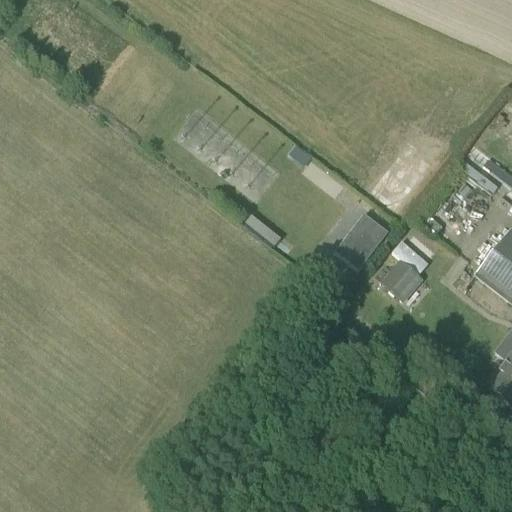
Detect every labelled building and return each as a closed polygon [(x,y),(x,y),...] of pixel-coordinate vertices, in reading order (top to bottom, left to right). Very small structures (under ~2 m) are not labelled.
[(427,227),(444,242),(461,224),(444,208),(427,227)] [(357,275),(386,237),(362,219),(333,257),(357,275)] [(511,238),(508,235),(474,279),(511,309),(511,238)] [(396,267),(379,289),(402,307),(419,285),(396,267)] [(348,343),(342,351),(350,357),(356,349),(348,343)] [(511,356),(484,392),(511,413),(511,412),(511,356)]
